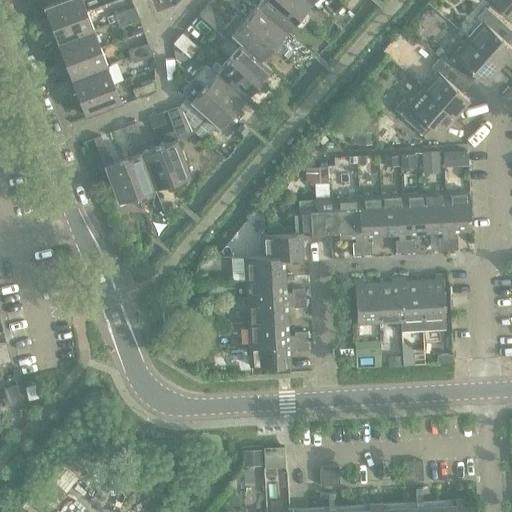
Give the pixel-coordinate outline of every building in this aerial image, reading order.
[(40,24),(42,28),(86,12),(81,0),(60,0),(44,6),(48,18),(42,21),(40,24)] [(279,0),(261,0),(257,5),(286,31),(293,22),(298,27),(302,26),(305,23),(279,0)] [(308,0),(279,0),(305,23),(309,19),(309,15),(303,11),(311,2),(308,0)] [(511,0),(492,0),(511,17),(511,15),(511,0)] [(199,15),(207,22),(215,12),(207,5),(199,15)] [(257,5),(244,20),(280,51),(283,47),(283,44),(278,39),(286,31),(257,5)] [(134,7),(124,11),(129,23),(139,19),(134,7)] [(482,22),(468,38),(499,66),(511,50),(511,47),(506,42),(511,35),(511,31),(485,7),(476,17),(482,22)] [(129,23),(124,11),(114,15),(119,27),(129,23)] [(86,12),(42,28),(44,33),(47,35),(53,32),(57,43),(93,30),(86,12)] [(215,12),(207,22),(215,29),(223,19),(215,12)] [(237,13),(224,27),(231,35),(231,34),(270,69),(271,68),(260,59),(268,51),(273,55),(276,55),(280,51),(244,20),(237,13)] [(54,59),(56,64),(100,48),(93,30),(57,43),(62,54),(55,56),(54,59)] [(173,43),(181,50),(190,40),(182,33),(173,43)] [(241,44),(229,58),(264,89),(268,85),(268,82),(263,78),(270,69),(231,34),(231,35),(241,44)] [(457,58),(449,67),(469,84),(476,76),(484,82),(499,66),(468,38),(453,55),(457,58)] [(190,40),(181,50),(189,57),(198,48),(190,40)] [(148,43),(138,47),(143,59),(152,55),(148,43)] [(143,59),(138,47),(128,51),(133,63),(143,59)] [(283,47),(280,51),(288,58),(292,54),(284,47),(283,47)] [(100,48),(56,64),(57,69),(61,70),(67,68),(71,79),(107,66),(100,48)] [(216,73),(216,72),(245,98),(253,89),(258,93),(261,93),(264,89),(229,58),(221,67),(216,62),(211,68),(216,73)] [(437,73),(423,88),(453,116),(469,99),(461,93),(469,84),(449,67),(440,58),(431,67),(437,73)] [(67,95),(69,100),(114,83),(107,66),(71,79),(75,90),(69,92),(67,95)] [(216,72),(216,73),(203,87),(239,118),(242,114),(242,111),(237,106),(245,98),(216,72)] [(153,82),(133,89),(135,97),(155,89),(153,82)] [(114,83),(69,100),(71,105),(74,106),(80,104),(85,116),(121,102),(114,83)] [(186,98),(179,106),(182,116),(186,126),(193,133),(207,117),(218,127),(227,117),(232,122),(235,122),(239,118),(203,87),(190,101),(186,98)] [(453,116),(423,88),(409,104),(403,99),(394,109),(423,135),(431,126),(439,133),(453,116)] [(167,142),(158,145),(175,190),(180,188),(182,185),(179,178),(191,174),(177,139),(193,133),(186,126),(182,116),(179,106),(167,111),(174,131),(164,134),(167,142)] [(124,127),(128,137),(140,132),(136,122),(124,127)] [(241,124),(236,130),(244,137),(249,131),(241,124)] [(140,132),(128,137),(131,146),(132,147),(138,144),(144,142),(140,132)] [(372,132),(358,133),(358,145),(372,144),(372,132)] [(111,154),(108,155),(101,136),(93,138),(117,202),(129,197),(131,204),(135,205),(139,203),(123,159),(114,162),(111,154)] [(138,144),(132,147),(131,146),(128,147),(131,155),(123,159),(139,203),(144,201),(146,198),(143,192),(154,188),(141,152),(138,144)] [(158,145),(141,152),(154,188),(165,184),(167,190),(171,191),(175,190),(158,145)] [(467,151),(444,152),(444,166),(468,165),(467,151)] [(438,152),(423,153),(424,172),(439,171),(438,152)] [(416,154),(401,155),(401,169),(417,168),(416,154)] [(398,156),(384,157),(385,167),(399,166),(398,156)] [(327,166),(319,167),(319,183),(328,183),(327,166)] [(467,190),(445,192),(448,250),(458,250),(457,237),(454,237),(453,231),(470,230),(467,190)] [(445,192),(424,193),(426,232),(441,231),(442,238),(438,238),(439,251),(448,250),(445,192)] [(424,193),(402,194),(405,252),(415,252),(414,239),(411,239),(410,233),(426,232),(424,193)] [(402,194),(380,195),(383,235),(398,234),(399,240),(395,240),(396,253),(405,252),(402,194)] [(380,195),(359,196),(362,255),(371,254),(371,241),(368,242),(367,236),(383,235),(380,195)] [(337,214),(338,231),(339,237),(355,236),(355,242),(352,242),(353,255),(362,255),(359,196),(336,198),(337,214)] [(299,211),(300,232),(300,233),(320,232),(331,232),(330,215),(329,198),(315,199),(316,210),(299,211)] [(336,198),(329,198),(330,215),(337,214),(336,198)] [(337,214),(330,215),(331,232),(338,231),(337,214)] [(262,234),(263,256),(263,257),(303,254),(302,242),(321,241),(320,232),(300,233),(300,232),(262,234)] [(244,257),(246,279),(285,277),(284,262),(290,261),(290,264),(303,264),(303,254),(263,257),(263,256),(244,257)] [(435,279),(420,280),(423,330),(445,328),(442,274),(435,275),(435,279)] [(285,277),(246,279),(247,301),(305,298),(305,288),(292,289),(292,292),(286,293),(285,277)] [(392,282),(377,283),(379,322),(401,321),(398,277),(391,277),(392,282)] [(405,277),(398,277),(401,321),(401,331),(423,330),(420,280),(405,281),(405,277)] [(379,322),(377,283),(362,283),(362,279),(354,279),(357,323),(379,322)] [(305,298),(247,301),(248,322),(287,320),(286,305),(293,304),(293,308),(306,307),(305,298)] [(287,320),(248,322),(249,344),(308,341),(307,331),(294,332),(294,335),(288,336),(287,320)] [(380,340),(368,341),(369,355),(381,355),(380,340)] [(308,341),(249,344),(250,366),(290,364),(289,348),(295,348),(295,351),(308,350),(308,341)] [(403,341),(402,342),(403,365),(414,364),(414,350),(403,341)] [(0,344),(0,354),(9,352),(6,343),(0,344)] [(9,352),(0,354),(0,364),(11,362),(9,352)] [(452,354),(437,354),(438,363),(453,362),(452,354)] [(400,356),(388,356),(388,366),(401,365),(400,356)] [(4,388),(6,397),(19,394),(17,385),(4,388)] [(34,385),(26,387),(29,398),(37,396),(34,385)] [(19,394),(6,397),(8,407),(21,404),(19,394)] [(262,450),(243,451),(244,466),(263,465),(262,450)] [(403,462),(404,471),(413,471),(413,461),(403,462)] [(422,461),(413,461),(413,471),(423,470),(422,461)] [(320,467),(320,476),(330,476),(329,466),(320,467)] [(338,466),(329,466),(330,476),(339,475),(338,466)] [(423,470),(413,471),(414,480),(423,480),(423,470)] [(413,471),(404,471),(404,481),(414,480),(413,471)] [(339,475),(330,476),(330,485),(339,485),(339,475)] [(330,476),(320,476),(321,486),(330,485),(330,476)] [(455,504),(440,505),(440,511),(463,511),(463,498),(455,498),(455,504)] [(375,503),(376,508),(375,511),(397,511),(397,507),(383,508),(382,502),(375,503)] [(369,509),(354,510),(353,511),(375,511),(376,508),(375,503),(368,503),(369,509)]
